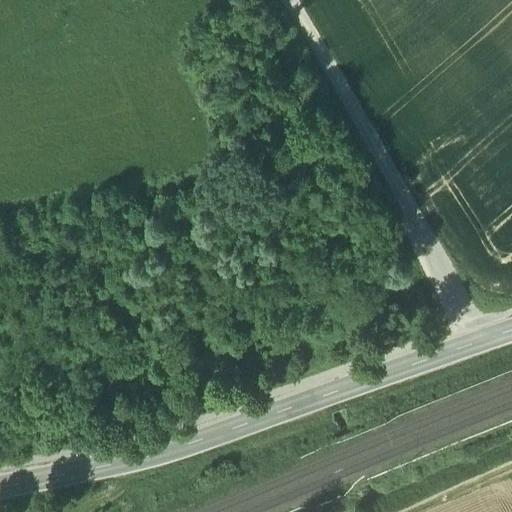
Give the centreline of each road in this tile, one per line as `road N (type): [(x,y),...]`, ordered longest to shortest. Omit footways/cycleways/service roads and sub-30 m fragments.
road 1 (secondary): [(0,494),(180,457),(511,336)]
road 2 (track): [(286,0),(448,268),(482,347)]
